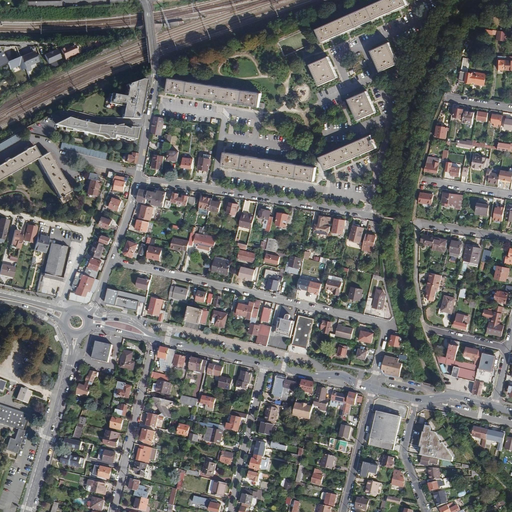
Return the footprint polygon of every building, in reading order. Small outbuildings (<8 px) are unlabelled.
[(405,0),(383,0),(317,30),(323,42),(331,39),(347,31),(367,23),(382,16),(400,8),(408,5),(405,0)] [(497,31),(496,40),(507,41),(507,33),(497,31)] [(381,72),(399,63),(394,53),(390,43),(372,51),(381,72)] [(57,50),(61,59),(74,54),(71,46),(67,48),(66,46),(57,50)] [(53,49),(41,55),(45,64),(57,58),(53,49)] [(20,57),(24,68),(28,66),(37,62),(33,52),(20,57)] [(320,86),(338,77),(334,68),(329,56),(310,65),(320,86)] [(505,70),(506,56),(498,56),(498,69),(505,70)] [(6,64),(9,70),(18,66),(20,71),(25,69),(24,68),(20,57),(19,57),(7,62),(7,63),(6,64)] [(466,81),(467,72),(461,71),(459,80),(466,81)] [(466,81),(466,82),(471,82),(472,83),(485,85),(487,74),(474,72),(473,73),(467,72),(466,81)] [(261,93),(170,78),(167,92),(177,93),(194,96),(214,100),(231,103),(250,106),(264,108),(265,104),(260,103),(261,93)] [(122,118),(140,119),(141,115),(141,111),(143,112),(147,92),(145,92),(147,80),(143,79),(126,85),(127,89),(126,97),(111,94),(110,104),(124,106),(122,118)] [(373,103),(367,91),(349,99),(358,120),(376,112),(373,103)] [(464,109),(453,108),(452,115),(452,117),(462,118),(464,109)] [(474,113),(466,111),(464,123),(472,124),(474,113)] [(488,113),(478,111),(477,120),(487,121),(488,113)] [(502,125),(503,116),(493,114),(491,123),(494,124),(494,127),(498,127),(498,124),(499,124),(502,125)] [(136,130),(135,127),(116,126),(114,125),(113,124),(110,123),(107,124),(105,126),(105,128),(94,126),(72,115),(55,123),(56,126),(60,126),(65,127),(64,130),(74,131),(75,130),(92,134),(113,139),(114,135),(129,141),(130,139),(133,141),(135,138),(136,134),(136,130)] [(165,118),(155,116),(151,133),(161,135),(164,123),(171,125),(172,120),(165,119),(165,118)] [(446,138),(448,127),(437,126),(435,137),(446,138)] [(0,151),(22,138),(19,132),(0,143),(0,151)] [(374,140),(371,135),(349,145),(320,157),(326,170),(333,167),(334,167),(351,159),(367,152),(369,151),(377,148),(375,143),(377,142),(375,139),(374,140)] [(105,158),(106,154),(61,143),(60,149),(105,160),(105,158)] [(504,151),(511,151),(511,143),(511,144),(511,145),(499,143),(498,147),(498,150),(501,150),(504,151)] [(0,164),(0,179),(10,174),(18,169),(29,163),(34,160),(36,159),(40,165),(44,173),(51,184),(56,193),(59,198),(60,198),(63,203),(72,198),(69,193),(70,192),(64,182),(53,163),(48,152),(39,157),(33,146),(28,149),(9,160),(0,164)] [(178,161),(179,152),(169,150),(168,160),(178,161)] [(314,181),(317,168),(291,163),(231,153),(225,152),(223,166),(231,167),(249,170),(268,174),(286,177),(305,180),(314,181)] [(137,155),(127,153),(126,162),(136,164),(137,155)] [(209,171),(211,155),(205,154),(205,157),(200,157),(198,169),(209,171)] [(158,169),(162,169),(164,156),(153,155),(151,170),(158,170),(158,169)] [(485,167),(487,158),(475,156),(473,167),(479,169),(480,167),(485,167)] [(192,169),(193,159),(184,158),(182,167),(192,169)] [(427,162),(425,171),(438,173),(440,163),(433,162),(433,163),(427,162)] [(448,175),(460,177),(461,167),(457,166),(456,168),(449,167),(448,175)] [(491,183),(498,185),(499,179),(500,174),(491,173),(492,169),(488,169),(486,177),(489,178),(489,179),(489,180),(492,180),(491,183)] [(499,179),(511,180),(511,171),(501,170),(500,174),(499,179)] [(124,182),(125,178),(115,176),(114,179),(112,183),(116,184),(115,189),(124,191),(126,182),(124,182)] [(96,196),(98,187),(98,185),(100,186),(101,182),(90,180),(86,194),(96,196)] [(141,189),(138,201),(163,207),(166,192),(159,190),(158,192),(141,189)] [(179,204),(181,197),(179,197),(179,194),(174,192),(172,201),(172,202),(179,204)] [(420,193),(419,202),(424,203),(432,204),(434,195),(420,193)] [(456,207),(461,208),(463,198),(457,198),(458,195),(444,193),(442,205),(448,206),(449,203),(456,204),(456,207)] [(183,198),(181,197),(179,204),(187,206),(189,196),(184,195),(183,198)] [(212,200),(212,198),(202,196),(200,207),(210,210),(212,200)] [(121,201),(113,198),(109,208),(118,211),(121,201)] [(222,202),(212,200),(210,210),(219,212),(222,202)] [(236,215),(238,204),(230,202),(227,213),(236,215)] [(488,205),(481,204),(478,203),(476,214),(488,216),(490,205),(488,205)] [(151,220),(154,208),(143,205),(140,217),(151,220)] [(270,231),(271,225),(273,217),(269,216),(271,210),(260,208),(259,217),(268,219),(266,231),(270,231)] [(239,226),(251,228),(254,217),(250,216),(246,215),(247,213),(242,212),(239,226)] [(286,226),(288,214),(278,213),(276,224),(286,226)] [(329,235),(332,218),(320,216),(318,224),(316,224),(314,232),(329,235)] [(109,229),(112,220),(103,217),(99,226),(109,229)] [(348,229),(350,221),(335,218),(333,232),(343,234),(344,228),(348,229)] [(3,243),(8,221),(0,219),(0,220),(0,242),(3,243)] [(149,222),(138,220),(136,230),(147,232),(149,222)] [(33,243),(37,227),(27,225),(24,241),(33,243)] [(361,242),(364,228),(353,225),(350,239),(361,242)] [(20,249),(23,236),(18,235),(19,232),(14,231),(11,245),(15,246),(15,248),(20,249)] [(376,236),(367,234),(363,249),(373,251),(376,236)] [(34,251),(45,253),(49,237),(37,235),(34,251)] [(108,244),(111,238),(102,235),(100,241),(108,244)] [(433,246),(435,237),(424,235),(422,241),(426,242),(425,244),(433,246)] [(211,246),(214,247),(216,240),(217,238),(209,236),(208,238),(197,236),(195,242),(199,243),(198,247),(210,250),(211,246)] [(184,250),(187,250),(189,245),(189,241),(173,237),(171,248),(183,251),(184,250)] [(265,242),(262,242),(261,247),(278,251),(280,241),(266,237),(265,242)] [(433,246),(433,249),(445,252),(447,240),(435,237),(433,246)] [(460,254),(463,242),(452,240),(450,251),(460,254)] [(100,258),(105,244),(96,241),(90,255),(100,258)] [(125,255),(133,258),(134,257),(136,258),(138,254),(135,253),(138,244),(129,241),(125,252),(125,255)] [(43,274),(44,274),(54,276),(62,278),(69,248),(50,243),(43,274)] [(150,246),(147,257),(160,260),(162,249),(150,246)] [(465,260),(478,263),(481,249),(468,246),(465,260)] [(492,251),(485,249),(482,259),(489,260),(492,251)] [(254,263),(256,254),(240,250),(238,259),(254,263)] [(278,265),(280,257),(266,254),(264,262),(278,265)] [(298,274),(301,261),(303,261),(304,258),(291,255),(289,255),(288,258),(290,259),(289,266),(286,265),(285,271),(298,274)] [(84,275),(95,278),(102,262),(92,258),(89,268),(87,267),(84,275)] [(228,275),(231,263),(214,259),(211,271),(228,275)] [(0,270),(0,275),(13,278),(15,268),(1,265),(0,270)] [(508,278),(510,268),(498,265),(495,278),(506,281),(507,278),(508,278)] [(276,290),(275,293),(279,294),(280,291),(278,290),(280,281),(282,282),(283,278),(283,277),(284,269),(278,268),(277,271),(276,271),(266,269),(265,276),(270,277),(269,278),(267,288),(276,290)] [(90,291),(95,278),(84,275),(77,272),(72,285),(78,287),(75,296),(87,300),(90,291)] [(442,275),(430,273),(430,277),(430,279),(429,279),(428,284),(427,284),(426,289),(427,289),(428,289),(428,291),(428,292),(427,296),(435,297),(436,291),(438,290),(439,286),(442,275)] [(133,287),(135,277),(124,275),(121,284),(133,287)] [(147,297),(151,281),(144,279),(140,295),(147,297)] [(322,284),(300,279),(297,290),(319,296),(322,284)] [(339,296),(342,282),(329,279),(326,289),(334,291),(334,294),(339,296)] [(169,296),(186,300),(189,289),(172,286),(169,296)] [(360,300),(363,289),(352,287),(349,298),(360,300)] [(369,297),(366,309),(370,310),(371,306),(383,309),(385,301),(384,301),(386,295),(383,291),(377,289),(375,299),(369,297)] [(140,297),(109,290),(106,303),(127,307),(137,310),(140,297)] [(205,302),(207,292),(199,290),(196,300),(205,302)] [(505,303),(508,293),(497,290),(495,301),(505,303)] [(442,311),(452,313),(455,298),(445,296),(442,311)] [(158,321),(163,322),(167,305),(165,304),(163,310),(161,309),(163,300),(156,299),(147,297),(146,303),(145,306),(149,308),(148,313),(159,315),(158,321)] [(249,333),(259,335),(260,326),(255,324),(261,300),(256,299),(255,303),(251,320),(249,333)] [(246,318),(251,320),(255,303),(250,301),(249,305),(237,302),(234,315),(237,316),(237,314),(247,316),(246,318)] [(476,307),(474,317),(479,318),(482,302),(477,301),(476,307)] [(501,313),(503,307),(495,305),(494,312),(487,310),(485,317),(493,319),(492,322),(499,323),(499,321),(500,321),(502,314),(501,313)] [(186,319),(206,324),(210,311),(189,306),(186,319)] [(265,307),(262,321),(269,322),(272,309),(265,307)] [(215,325),(225,327),(228,314),(215,310),(212,320),(216,320),(215,325)] [(459,329),(462,330),(462,328),(467,329),(468,324),(464,323),(465,315),(457,313),(454,326),(459,328),(459,329)] [(276,332),(291,336),(293,324),(291,324),(292,320),(289,320),(290,315),(289,314),(287,314),(286,315),(285,319),(282,318),(281,321),(279,321),(276,332)] [(308,348),(314,319),(299,315),(292,344),(300,346),(308,348)] [(331,327),(332,322),(323,320),(321,331),(329,333),(330,330),(331,331),(332,327),(331,327)] [(504,326),(500,325),(499,324),(499,323),(492,322),(492,323),(490,322),(488,332),(502,336),(504,326)] [(342,324),(338,323),(335,334),(335,335),(351,339),(353,328),(342,326),(342,324)] [(256,344),(267,346),(270,333),(272,326),(261,324),(260,326),(259,335),(256,344)] [(371,342),(374,333),(362,330),(359,340),(371,342)] [(401,346),(404,347),(401,337),(390,335),(388,343),(390,343),(390,344),(400,346),(401,346)] [(456,360),(460,342),(451,340),(448,358),(456,360)] [(104,344),(96,342),(92,359),(109,363),(113,346),(104,344)] [(337,355),(346,357),(348,346),(340,344),(337,355)] [(172,367),(176,351),(165,348),(161,347),(159,358),(161,358),(161,360),(160,360),(162,370),(169,372),(171,367),(172,367)] [(480,360),(481,352),(478,351),(479,350),(467,347),(465,355),(471,356),(471,359),(480,360)] [(366,359),(368,351),(359,348),(357,357),(366,359)] [(133,353),(125,351),(121,367),(133,370),(134,365),(131,364),(133,353)] [(484,382),(490,383),(496,355),(481,352),(480,360),(479,365),(475,380),(484,382)] [(176,355),(174,365),(184,368),(187,358),(176,355)] [(385,373),(400,377),(403,363),(401,363),(402,359),(399,358),(385,355),(384,361),(382,369),(385,373)] [(436,355),(438,362),(454,366),(452,376),(475,382),(475,380),(479,365),(456,360),(448,358),(436,355)] [(202,370),(204,361),(192,358),(189,370),(194,371),(194,368),(202,370)] [(222,377),(224,368),(210,364),(208,374),(222,377)] [(99,373),(91,371),(89,376),(87,376),(85,381),(86,381),(85,386),(80,384),(76,394),(87,398),(96,377),(98,377),(99,373)] [(240,382),(238,381),(237,388),(247,390),(249,384),(250,384),(253,374),(242,372),(240,382)] [(169,382),(170,377),(155,373),(154,379),(159,380),(169,382)] [(283,375),(278,374),(272,396),(282,398),(282,399),(287,400),(290,389),(299,391),(301,384),(286,380),(287,377),(283,375)] [(233,380),(222,377),(219,387),(231,390),(233,380)] [(170,395),(173,384),(169,382),(159,380),(158,384),(156,384),(154,387),(153,390),(156,392),(157,392),(170,395)] [(313,394),(315,383),(303,380),(301,391),(313,394)] [(475,382),(472,392),(481,394),(484,382),(475,380),(475,382)] [(124,392),(126,385),(126,383),(119,381),(117,389),(116,388),(115,396),(115,398),(116,398),(118,397),(119,396),(117,395),(118,391),(124,392)] [(133,386),(126,385),(124,392),(118,391),(117,395),(119,396),(130,398),(133,386)] [(26,403),(31,392),(27,390),(28,389),(24,387),(23,389),(20,388),(16,399),(26,403)] [(316,398),(314,405),(321,407),(320,410),(326,411),(329,400),(326,399),(328,390),(318,388),(316,398)] [(334,392),(330,406),(337,407),(337,404),(343,405),(341,412),(342,413),(341,416),(344,417),(345,413),(347,406),(347,403),(349,396),(334,392)] [(350,392),(349,396),(347,403),(351,404),(355,405),(358,393),(350,392)] [(180,403),(197,407),(198,402),(198,400),(182,396),(180,403)] [(206,409),(213,411),(216,399),(203,396),(202,404),(207,405),(206,409)] [(165,417),(173,419),(165,407),(174,402),(155,398),(154,399),(163,414),(159,415),(165,417)] [(303,404),(296,403),(293,416),(310,420),(313,407),(308,406),(309,404),(303,403),(303,404)] [(115,414),(125,417),(128,406),(123,404),(122,410),(116,409),(115,414)] [(0,422),(18,429),(23,414),(0,406),(0,422)] [(265,423),(273,425),(274,422),(275,422),(278,409),(268,406),(264,420),(266,420),(265,423)] [(242,418),(247,419),(247,415),(235,411),(231,411),(230,415),(233,416),(242,418)] [(369,445),(394,451),(402,417),(377,411),(369,445)] [(149,413),(146,425),(157,428),(159,420),(164,421),(165,417),(159,415),(149,413)] [(27,415),(23,414),(18,429),(14,441),(11,451),(17,453),(24,431),(22,430),(27,415)] [(80,416),(78,423),(85,425),(87,418),(80,416)] [(231,424),(240,426),(242,418),(233,416),(231,424)] [(113,417),(111,428),(121,430),(124,420),(113,417)] [(272,436),(274,425),(273,425),(265,423),(263,422),(260,433),(272,436)] [(239,432),(240,426),(231,424),(228,423),(226,429),(239,432)] [(180,424),(178,434),(188,436),(190,426),(180,424)] [(342,425),(340,437),(349,439),(352,427),(342,425)] [(432,427),(427,426),(425,433),(424,433),(421,448),(423,448),(421,456),(454,463),(455,458),(437,433),(433,432),(434,429),(432,427)] [(78,441),(82,428),(77,427),(73,438),(72,439),(78,441)] [(221,445),(224,431),(208,427),(205,441),(221,445)] [(484,439),(487,440),(489,431),(475,427),(473,435),(475,436),(475,437),(484,439)] [(153,442),(156,432),(155,432),(144,429),(142,439),(142,442),(146,442),(146,443),(152,445),(153,442)] [(118,438),(119,433),(107,430),(104,444),(118,447),(120,439),(118,438)] [(502,451),(506,432),(504,432),(504,434),(489,430),(489,431),(487,440),(499,443),(498,451),(502,451)] [(199,436),(190,434),(189,440),(197,442),(199,436)] [(82,442),(65,438),(63,445),(63,446),(82,451),(83,446),(81,446),(82,442)] [(339,440),(331,438),(330,444),(335,445),(334,450),(345,453),(348,442),(339,440)] [(6,449),(11,451),(14,441),(10,439),(6,449)] [(255,455),(264,457),(267,447),(266,446),(267,443),(258,441),(257,446),(258,447),(257,450),(256,450),(255,455)] [(155,449),(140,446),(137,460),(149,463),(151,456),(154,457),(155,449)] [(100,449),(98,459),(114,463),(116,453),(100,449)] [(217,461),(231,465),(234,454),(220,450),(217,461)] [(57,461),(57,462),(83,468),(86,459),(59,453),(57,461)] [(336,456),(324,454),(322,467),(333,469),(336,456)] [(267,470),(270,458),(264,457),(255,455),(254,455),(254,459),(253,459),(251,468),(260,470),(261,468),(262,469),(261,470),(267,470)] [(382,467),(393,469),(394,465),(392,464),(393,462),(394,458),(384,456),(382,467)] [(439,460),(423,457),(421,465),(428,466),(429,463),(438,465),(439,460)] [(214,476),(217,464),(206,461),(203,473),(214,476)] [(136,474),(145,476),(148,465),(136,462),(134,471),(137,471),(136,474)] [(379,466),(365,463),(361,477),(369,479),(370,473),(377,475),(379,466)] [(112,469),(96,465),(93,475),(110,479),(112,469)] [(299,467),(296,481),(302,483),(305,469),(299,467)] [(430,480),(440,479),(439,469),(429,468),(430,480)] [(321,476),(323,471),(316,469),(312,484),(320,486),(320,484),(322,485),(324,476),(321,476)] [(394,470),(393,475),(394,475),(392,485),(404,487),(405,481),(403,477),(401,477),(402,471),(394,470)] [(270,475),(250,471),(248,478),(251,478),(250,480),(258,482),(259,479),(262,479),(262,476),(270,478),(270,475)] [(141,481),(131,479),(129,489),(136,490),(135,496),(137,496),(147,499),(150,489),(139,486),(141,481)] [(290,493),(293,481),(286,479),(283,491),(290,493)] [(447,481),(446,479),(440,479),(430,480),(428,480),(431,491),(440,489),(438,483),(442,482),(447,481)] [(224,497),(227,484),(211,480),(208,493),(224,497)] [(104,494),(105,488),(106,484),(94,481),(92,492),(104,494)] [(380,483),(369,481),(366,493),(377,496),(380,483)] [(244,494),(242,503),(252,505),(253,498),(260,499),(262,491),(260,490),(254,489),(253,492),(245,490),(244,494)] [(437,502),(438,507),(448,503),(445,491),(433,493),(435,499),(437,498),(438,502),(437,502)] [(326,500),(325,504),(335,507),(337,495),(328,493),(324,492),(322,493),(321,498),(322,499),(326,500)] [(207,498),(194,495),(193,501),(206,505),(207,498)] [(146,511),(149,499),(147,499),(137,496),(136,502),(137,502),(135,508),(146,511)] [(388,496),(387,502),(400,505),(401,499),(388,496)] [(94,497),(93,502),(89,501),(87,507),(102,510),(105,500),(94,497)] [(358,498),(355,511),(357,511),(358,511),(366,511),(369,501),(358,498)] [(213,500),(210,511),(215,511),(220,511),(222,505),(219,504),(220,502),(218,502),(218,501),(213,500)] [(459,511),(462,511),(459,505),(454,507),(452,503),(447,506),(448,507),(444,509),(444,507),(440,509),(441,511),(459,511)]
